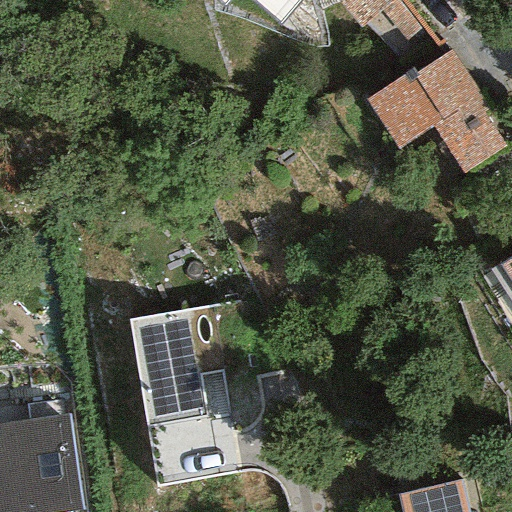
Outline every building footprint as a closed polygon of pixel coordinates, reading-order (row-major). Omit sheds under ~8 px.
[(335,0),(361,30),(366,26),(394,0),(335,0)] [(436,44),(402,0),(394,0),(366,26),(406,72),(411,69),(415,75),(449,52),(442,40),(436,44)] [(488,109),(449,52),(415,75),(411,69),(406,72),(364,100),(399,150),(432,128),(464,175),(506,147),(483,112),(488,109)] [(511,255),(497,265),(511,287),(511,255)] [(184,310),(127,320),(145,427),(203,417),(184,310)] [(68,414),(0,423),(0,511),(62,511),(81,510),(68,414)] [(468,511),(461,480),(396,495),(400,511),(468,511)]
